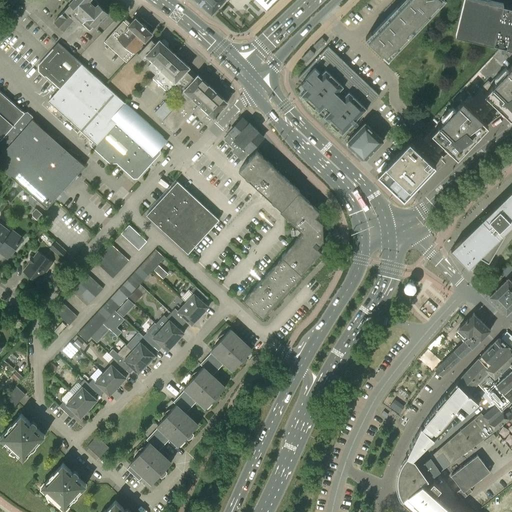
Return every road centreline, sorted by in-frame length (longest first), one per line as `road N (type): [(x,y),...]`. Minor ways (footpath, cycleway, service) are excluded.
road 1 (residential): [(71,442),(170,368),(230,305)]
road 2 (residential): [(383,494),(420,413),(503,325)]
road 3 (residential): [(38,367),(38,307),(127,210)]
road 4 (residential): [(38,367),(157,237)]
road 5 (residential): [(133,202),(175,156),(201,145),(255,79)]
road 6 (primary): [(298,368),(229,511)]
road 7 (residential): [(184,463),(153,499),(141,499),(111,473),(99,473),(71,442)]
road 8 (tertiary): [(511,139),(391,232)]
road 9 (primary): [(365,234),(347,287),(298,368)]
road 10 (primary): [(354,183),(255,79)]
road 11 (unclassified): [(133,202),(82,157),(41,101)]
road 12 (primary): [(263,511),(317,394)]
